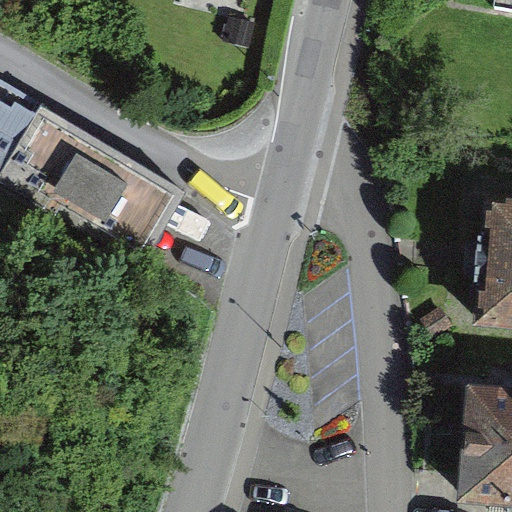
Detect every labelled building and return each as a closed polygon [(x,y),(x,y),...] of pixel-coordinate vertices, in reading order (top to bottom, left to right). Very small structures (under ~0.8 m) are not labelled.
[(511,0),(470,0),(469,4),(511,9),(511,0)] [(190,199),(0,87),(0,185),(146,272),(190,199)] [(511,197),(495,195),(475,318),(511,324),(511,197)] [(511,391),(488,389),(480,501),(511,504),(511,391)] [(0,405),(0,441),(10,438),(0,405)]
